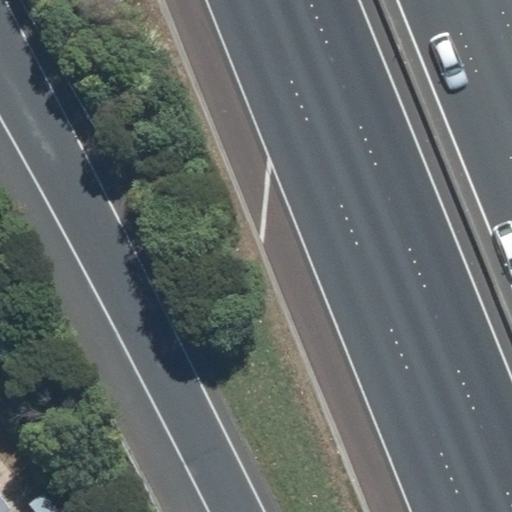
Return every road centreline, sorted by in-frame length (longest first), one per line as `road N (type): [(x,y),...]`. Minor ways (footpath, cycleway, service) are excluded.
road 1 (motorway): [(511,511),(303,0)]
road 2 (motorway): [(203,511),(0,119)]
road 3 (motorway): [(452,0),(511,148)]
